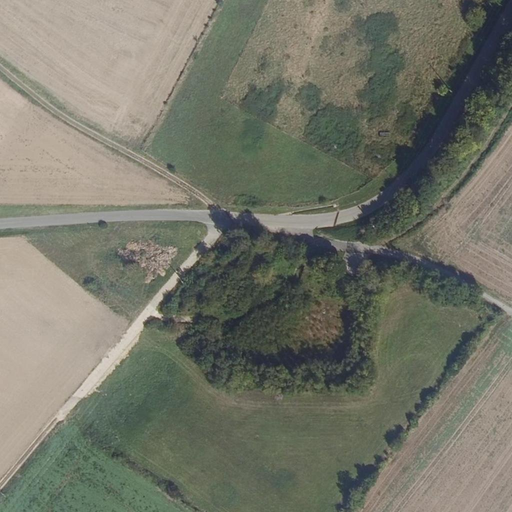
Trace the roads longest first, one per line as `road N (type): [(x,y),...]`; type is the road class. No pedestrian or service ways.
road 1 (track): [(0,66),(48,105),(195,192),(221,218),(0,493)]
road 2 (unclassified): [(511,12),(409,176),(352,214),(0,223)]
road 3 (track): [(286,221),(318,241),(421,263),(511,311)]
